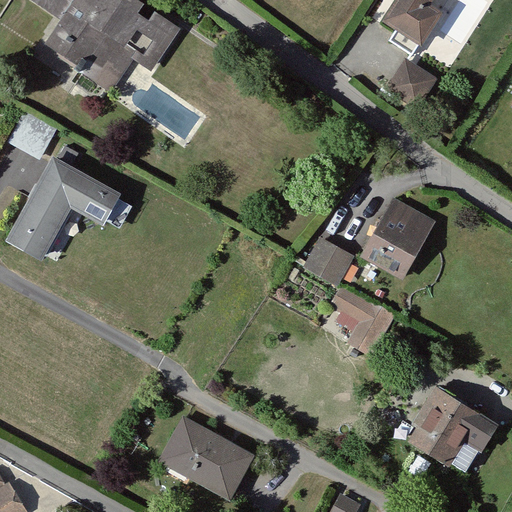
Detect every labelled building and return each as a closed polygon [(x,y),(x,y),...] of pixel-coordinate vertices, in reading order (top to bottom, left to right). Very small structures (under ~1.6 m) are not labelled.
[(147,71),(175,28),(131,0),(26,0),(25,1),(55,21),(40,44),(71,65),(77,55),(102,72),(116,50),(147,71)] [(398,0),(387,18),(402,28),(395,39),(415,52),(449,0),(398,0)] [(431,81),(400,61),(382,89),(412,109),(431,81)] [(54,130),(26,115),(12,142),(40,157),(54,130)] [(53,158),(10,238),(41,254),(68,203),(102,222),(117,193),(53,158)] [(429,225),(389,201),(358,251),(398,276),(429,225)] [(348,258),(316,241),(302,268),(333,285),(348,258)] [(396,313),(342,286),(332,305),(363,321),(352,343),(374,355),(396,313)] [(494,422),(432,382),(398,434),(441,462),(458,436),(477,448),(494,422)] [(247,454),(178,418),(154,462),(223,498),(247,454)] [(0,511),(22,511),(5,484),(1,486),(0,484),(0,511)] [(351,511),(354,506),(335,496),(326,511),(351,511)]
